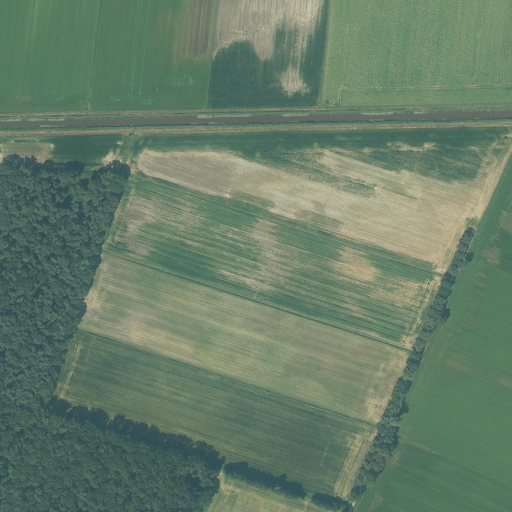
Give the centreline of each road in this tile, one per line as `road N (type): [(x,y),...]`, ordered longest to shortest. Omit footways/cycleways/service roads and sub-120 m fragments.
road 1 (track): [(0,135),(511,123)]
road 2 (unclassified): [(348,511),(472,230)]
